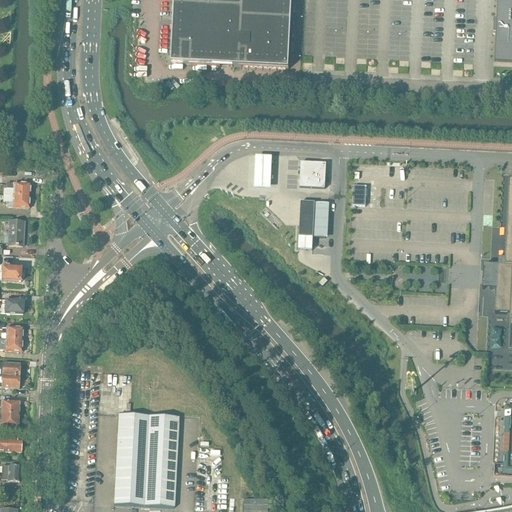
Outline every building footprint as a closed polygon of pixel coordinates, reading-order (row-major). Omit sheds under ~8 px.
[(173,0),(173,6),(236,9),(236,0),(173,0)] [(236,0),(236,9),(233,67),(288,70),(291,0),(236,0)] [(511,0),(497,0),(494,62),(511,63),(511,0)] [(173,6),(171,46),(172,46),(190,47),(189,65),(189,66),(233,68),(233,67),(236,9),(173,6)] [(172,52),(171,64),(183,65),(189,65),(190,47),(172,46),(172,52)] [(272,157),(255,157),(254,182),(254,190),(270,191),(271,183),(272,157)] [(300,177),(299,188),(314,189),(325,190),(326,167),(326,164),(316,164),(301,163),(300,172),(300,177)] [(487,278),(487,279),(487,280),(488,281),(489,282),(490,282),(490,290),(497,291),(496,297),(495,314),(511,315),(511,321),(509,350),(509,351),(509,352),(510,352),(511,352),(511,183),(510,184),(507,253),(507,260),(498,259),(498,267),(491,266),(490,275),(489,275),(488,275),(487,276),(487,277),(487,278)] [(13,196),(29,197),(30,185),(6,184),(6,190),(13,190),(13,196)] [(354,187),(353,207),(365,207),(366,188),(354,187)] [(29,197),(13,196),(12,204),(6,203),(6,208),(12,209),(29,210),(29,197)] [(315,204),(314,204),(307,203),(301,203),(299,238),(305,238),(313,238),(315,204)] [(23,248),(24,223),(9,222),(8,247),(23,248)] [(8,267),(1,267),(0,281),(20,283),(21,269),(8,269),(8,267)] [(22,315),(22,302),(4,301),(4,306),(1,306),(1,307),(0,308),(0,314),(22,315)] [(5,340),(22,341),(22,329),(6,328),(6,330),(1,329),(1,334),(6,335),(5,340)] [(0,351),(5,351),(5,352),(21,353),(22,341),(5,340),(0,340),(0,351)] [(0,364),(0,377),(19,379),(19,377),(20,375),(20,373),(19,371),(19,366),(0,364)] [(0,377),(0,389),(18,391),(18,385),(20,383),(20,381),(18,379),(19,379),(0,377)] [(1,415),(18,416),(19,403),(1,402),(1,403),(0,403),(0,408),(1,409),(1,415)] [(505,418),(504,430),(503,453),(502,475),(511,475),(511,406),(506,406),(505,418)] [(18,416),(1,415),(0,422),(0,427),(17,429),(18,416)] [(118,416),(113,506),(174,509),(178,419),(118,416)] [(0,452),(20,454),(21,443),(5,441),(5,437),(0,436),(0,452)] [(2,468),(1,481),(8,481),(7,484),(19,484),(20,469),(2,468)] [(244,511),(267,511),(268,501),(244,501),(244,511)]
